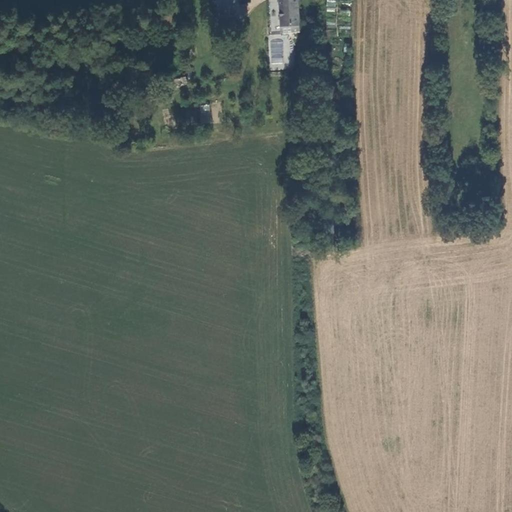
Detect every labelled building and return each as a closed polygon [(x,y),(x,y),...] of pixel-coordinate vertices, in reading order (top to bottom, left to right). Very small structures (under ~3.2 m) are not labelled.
[(235,0),(218,0),(224,24),(228,23),(240,21),(235,0)] [(280,0),(282,37),(300,36),(300,22),(298,0),(280,0)] [(326,0),(326,11),(335,12),(335,0),(326,0)] [(241,29),(240,21),(228,23),(230,31),(241,29)] [(210,105),(200,105),(200,123),(211,123),(210,105)] [(186,109),(191,126),(202,123),(197,106),(186,109)]
